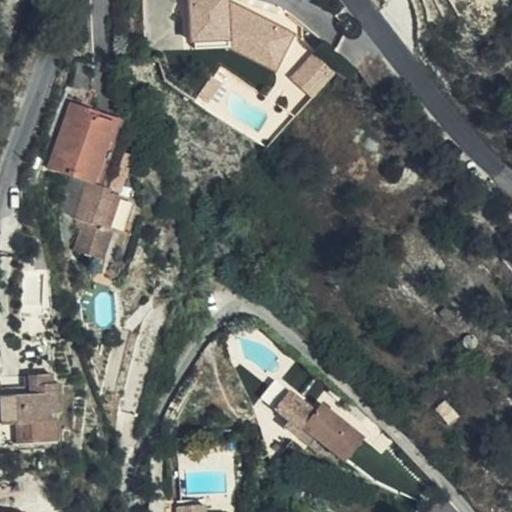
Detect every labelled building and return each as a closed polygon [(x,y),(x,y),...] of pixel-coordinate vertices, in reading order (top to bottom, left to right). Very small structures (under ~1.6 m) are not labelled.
[(202,0),(201,4),(189,5),(192,39),(196,39),(221,37),(239,46),(243,40),(279,57),(286,44),(272,30),(255,14),(227,1),(227,0),(202,0)] [(272,30),(286,44),(293,29),(256,11),(255,14),(272,30)] [(221,37),(196,39),(197,47),(225,46),(274,68),(279,57),(243,40),(239,46),(221,37)] [(287,72),(312,97),(338,71),(312,46),(287,72)] [(51,167),(89,180),(92,181),(107,139),(111,141),(119,120),(73,103),(51,167)] [(89,180),(85,190),(112,200),(116,191),(89,180)] [(112,234),(119,220),(111,218),(118,202),(112,200),(85,190),(76,219),(80,222),(78,230),(85,234),(77,255),(105,266),(117,235),(112,234)] [(111,218),(119,220),(125,204),(118,202),(111,218)] [(62,413),(59,384),(53,384),(52,374),(29,375),(29,394),(2,395),(3,426),(17,425),(18,445),(58,442),(58,414),(62,413)] [(317,411),(289,387),(273,406),(288,420),(284,423),(312,445),(317,439),(303,428),(317,411)] [(345,463),(349,458),(360,446),(364,439),(323,403),(317,411),(303,428),(317,439),(345,463)] [(360,446),(349,458),(355,463),(365,450),(360,446)] [(458,511),(444,498),(428,511),(458,511)] [(209,511),(233,511),(233,503),(210,504),(209,511)]
